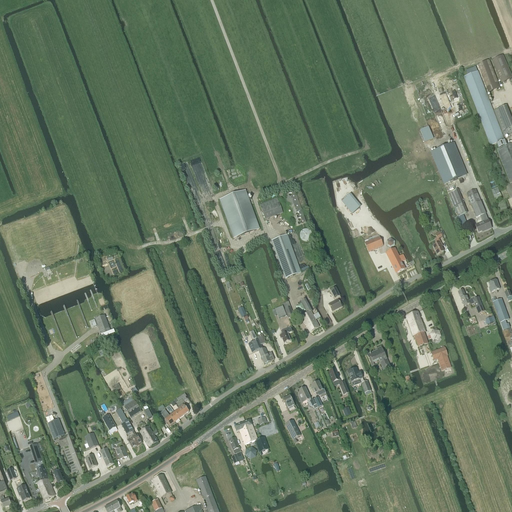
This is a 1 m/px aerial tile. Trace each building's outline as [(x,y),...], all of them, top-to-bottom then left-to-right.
[(511,75),(504,56),(492,61),(501,84),(511,79),(511,75)] [(496,144),(498,149),(506,146),(478,73),(464,78),(490,146),(496,144)] [(511,133),(511,131),(503,107),(494,111),(504,137),(511,133)] [(510,183),(511,182),(511,143),(506,146),(498,149),(497,149),(510,183)] [(445,184),(466,176),(453,144),(432,153),(445,184)] [(496,202),(501,200),(497,188),(492,190),(496,202)] [(467,213),(458,190),(448,194),(458,217),(467,213)] [(488,221),(485,214),(476,190),(466,194),(476,218),(481,216),(483,220),(482,221),(483,223),(475,226),(478,233),(483,231),(484,232),(491,229),(488,221)] [(259,230),(245,191),(219,200),(233,239),(259,230)] [(296,227),(306,223),(294,192),(285,196),(296,227)] [(349,196),(341,202),(352,214),(359,208),(349,196)] [(265,220),(282,213),(277,198),(260,205),(265,220)] [(306,242),(307,242),(309,241),(310,241),(311,239),(312,237),(312,236),(311,234),(310,232),(309,231),(308,231),(307,230),(305,230),(304,231),(302,231),(301,232),(300,234),(300,235),(300,237),(300,238),(300,239),(302,241),(303,242),(304,242),(306,242)] [(435,239),(437,244),(433,246),(437,255),(443,252),(441,246),(442,245),(439,239),(442,237),(440,232),(435,234),(437,238),(435,239)] [(285,279),(300,273),(287,235),(271,241),(285,279)] [(368,252),(383,246),(379,237),(364,243),(368,252)] [(401,262),(405,260),(403,255),(399,257),(394,249),(386,253),(396,273),(405,269),(401,262)] [(496,291),(499,290),(496,281),(488,283),(490,288),(489,288),(490,293),(494,292),(494,294),(497,293),(496,291)] [(330,291),(335,299),(340,296),(336,288),(330,291)] [(464,307),(469,304),(470,305),(474,303),(478,314),(484,311),(478,298),(472,300),(472,299),(468,301),(466,296),(465,296),(462,290),(457,293),(464,307)] [(495,298),(491,299),(509,347),(511,345),(511,335),(509,328),(509,329),(507,325),(506,325),(504,322),(507,321),(509,320),(501,300),(497,302),(495,298)] [(320,317),(318,313),(313,316),(311,312),(312,311),(306,299),(300,302),(301,304),(295,307),(299,315),(305,311),(307,314),(301,317),(309,332),(319,327),(315,320),(320,317)] [(332,312),(341,307),(338,300),(328,305),(332,312)] [(288,319),(294,317),(290,308),(288,302),(283,304),(285,310),(284,310),(288,319)] [(278,319),(286,316),(282,307),(275,309),(278,319)] [(417,312),(406,318),(413,337),(414,336),(418,348),(427,344),(423,333),(425,332),(417,312)] [(95,320),(100,335),(110,331),(104,316),(95,320)] [(492,317),(485,320),(487,326),(494,323),(495,322),(493,317),(492,317)] [(287,334),(292,332),(290,328),(281,331),(282,335),(280,336),(281,339),(282,338),(284,344),(290,341),(287,334)] [(437,341),(441,337),(439,331),(433,331),(429,335),(431,341),(437,341)] [(260,345),(261,345),(265,343),(262,335),(256,338),(258,340),(260,345)] [(251,341),(248,342),(251,351),(257,348),(261,359),(266,357),(266,356),(268,355),(267,355),(265,349),(263,349),(261,345),(260,345),(258,340),(252,343),(251,341)] [(383,370),(390,367),(381,347),(376,349),(377,351),(367,355),(371,366),(374,365),(373,362),(378,360),(383,370)] [(451,368),(447,357),(448,357),(445,348),(431,353),(433,361),(437,360),(441,372),(451,368)] [(266,357),(261,359),(264,364),(274,360),(271,353),(267,355),(268,355),(266,356),(266,357)] [(365,393),(370,391),(367,382),(364,383),(361,374),(359,375),(358,372),(357,373),(356,369),(347,372),(351,382),(360,379),(365,393)] [(334,370),(330,371),(330,372),(328,373),(332,383),(336,381),(338,385),(339,384),(341,383),(339,380),(335,370),(334,370)] [(318,382),(311,385),(315,394),(316,396),(318,396),(319,397),(326,394),(324,390),(322,391),(318,382)] [(348,393),(344,382),(341,383),(339,384),(343,395),(348,393)] [(302,403),(310,400),(305,388),(301,390),(300,389),(296,391),(302,403)] [(294,406),(289,397),(282,400),(287,410),(294,406)] [(132,398),(122,404),(125,408),(135,402),(132,398)] [(130,418),(141,412),(135,402),(125,408),(130,418)] [(184,416),(188,412),(183,405),(179,408),(180,409),(179,410),(184,416)] [(176,410),(174,412),(175,413),(174,413),(179,420),(184,416),(179,410),(177,411),(176,410)] [(170,417),(164,411),(160,414),(165,420),(165,421),(170,427),(174,423),(170,417)] [(170,417),(174,423),(179,420),(174,413),(173,412),(170,415),(171,416),(170,417)] [(7,417),(13,433),(21,429),(17,418),(19,417),(17,413),(7,417)] [(109,416),(102,419),(103,420),(109,431),(108,432),(110,435),(117,431),(116,428),(111,420),(109,416)] [(58,420),(47,424),(53,440),(64,436),(58,420)] [(139,446),(142,444),(137,436),(136,436),(127,421),(121,425),(127,436),(132,433),(134,437),(127,442),(132,449),(138,445),(139,446)] [(258,441),(250,421),(234,428),(235,432),(239,431),(244,445),(254,441),(259,453),(268,450),(264,438),(258,441)] [(300,436),(293,421),(284,425),(292,441),(292,440),(295,439),(300,436)] [(144,440),(157,432),(156,431),(152,433),(148,427),(139,432),(144,440)] [(158,434),(157,432),(144,440),(149,448),(158,442),(154,436),(158,434)] [(89,436),(94,448),(98,446),(93,434),(89,436)] [(94,448),(89,436),(85,438),(90,450),(94,448)] [(239,449),(235,439),(229,441),(234,455),(240,453),(239,449)] [(119,460),(127,457),(123,448),(115,451),(115,452),(113,453),(116,461),(119,460)] [(254,454),(254,452),(253,451),(253,450),(252,450),(251,449),(250,449),(248,449),(247,450),(246,450),(245,452),(245,453),(244,454),(245,456),(246,457),(246,458),(247,458),(249,459),(250,459),(251,459),(252,458),(254,456),(254,455),(254,454)] [(42,461),(38,450),(24,455),(29,470),(41,466),(39,462),(42,461)] [(106,467),(113,465),(107,450),(100,452),(106,467)] [(85,459),(89,469),(97,466),(92,455),(85,459)] [(42,481),(37,484),(40,493),(51,488),(48,479),(45,470),(44,466),(38,468),(39,472),(42,481)] [(15,479),(12,470),(6,472),(10,481),(15,479)] [(63,481),(58,470),(53,473),(58,484),(63,481)] [(166,483),(163,476),(153,480),(161,498),(171,493),(168,486),(166,483)] [(208,511),(218,511),(205,477),(196,481),(208,511)] [(29,499),(24,487),(17,490),(19,494),(22,501),(23,501),(24,501),(26,501),(26,500),(29,499)] [(51,488),(40,493),(43,500),(54,496),(51,488)] [(133,503),(136,501),(133,495),(131,494),(130,495),(130,496),(125,498),(129,504),(133,502),(133,503)] [(3,509),(11,506),(8,499),(4,501),(3,497),(0,498),(0,500),(1,502),(0,503),(3,509)] [(163,511),(158,500),(151,503),(155,511),(163,511)] [(109,505),(113,511),(116,510),(117,511),(120,511),(121,511),(119,508),(120,508),(116,502),(109,505)]
